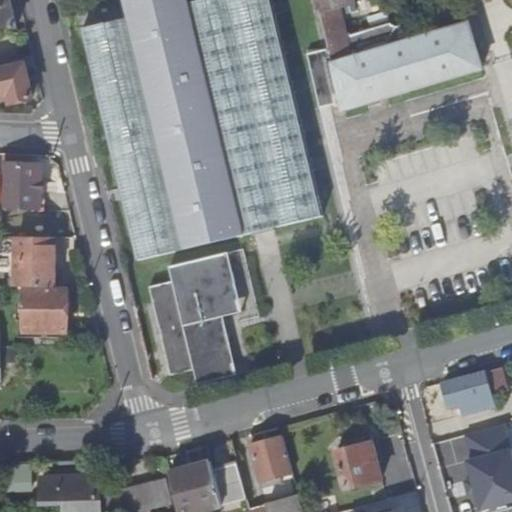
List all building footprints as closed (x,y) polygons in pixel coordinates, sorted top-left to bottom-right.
[(0,0),(0,30),(18,31),(10,0),(0,0)] [(140,263),(326,218),(272,0),(201,0),(190,3),(189,0),(125,0),(130,17),(83,29),(140,263)] [(317,0),(329,47),(395,27),(390,24),(347,37),(340,7),(356,3),(355,0),(317,0)] [(395,27),(329,47),(330,50),(309,55),(322,109),(330,107),(335,94),(340,93),(344,111),(483,69),(482,66),(469,23),(436,32),(434,28),(419,20),(395,27)] [(26,68),(19,69),(16,58),(0,61),(0,98),(10,96),(12,106),(34,101),(26,68)] [(7,165),(5,208),(41,209),(42,167),(7,165)] [(27,288),(56,288),(57,240),(1,239),(0,239),(0,267),(17,268),(17,288),(27,288)] [(157,314),(166,352),(174,349),(176,359),(168,361),(172,376),(195,371),(198,386),(229,378),(222,349),(231,346),(224,318),(234,316),(227,287),(237,285),(230,254),(171,269),(174,283),(151,289),(155,304),(162,303),(164,313),(157,314)] [(227,287),(234,316),(244,313),(237,285),(227,287)] [(56,288),(27,288),(26,333),(69,334),(69,289),(56,288)] [(155,304),(157,314),(164,313),(162,303),(155,304)] [(0,336),(0,367),(1,368),(1,361),(14,361),(13,348),(1,349),(0,336)] [(222,349),(229,378),(238,376),(231,346),(222,349)] [(166,352),(168,361),(176,359),(174,349),(166,352)] [(485,373),(445,384),(451,408),(470,403),(472,408),(489,404),(488,399),(492,397),(485,373)] [(464,433),(474,472),(462,475),(471,511),(474,511),(511,502),(511,424),(511,421),(464,433)] [(262,482),(294,473),(284,438),(251,447),(262,482)] [(364,456),(377,452),(375,444),(362,448),(364,456)] [(364,456),(362,448),(339,454),(349,491),(386,481),(377,452),(364,456)] [(211,463),(170,475),(180,511),(203,511),(249,499),(239,462),(213,469),(211,463)] [(41,483),(89,482),(89,474),(40,476),(41,483)] [(62,502),(62,508),(62,511),(146,511),(159,509),(175,505),(172,496),(168,479),(95,497),(90,482),(89,482),(41,483),(41,503),(62,502)] [(303,511),(299,496),(268,505),(269,509),(256,511),(303,511)]
